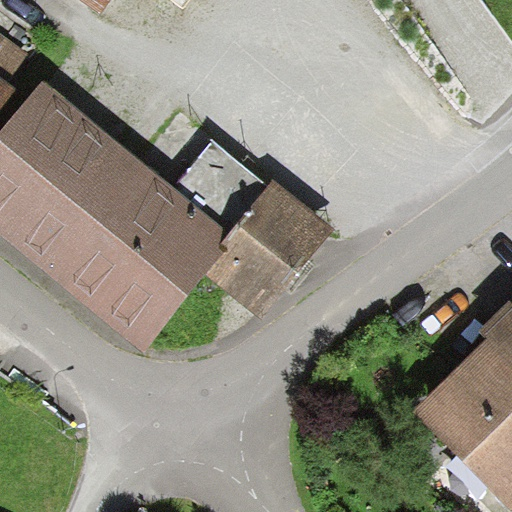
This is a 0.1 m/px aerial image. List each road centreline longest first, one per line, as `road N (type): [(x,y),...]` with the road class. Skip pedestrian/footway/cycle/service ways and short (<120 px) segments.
road 1 (unclassified): [(181,423),(511,165)]
road 2 (unclassified): [(0,283),(181,423)]
road 3 (unclassified): [(181,423),(268,511)]
